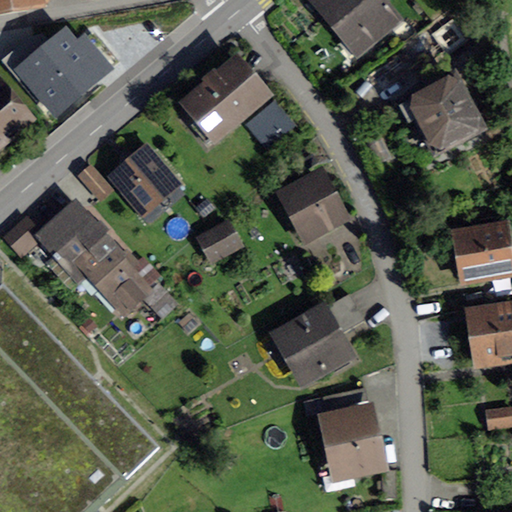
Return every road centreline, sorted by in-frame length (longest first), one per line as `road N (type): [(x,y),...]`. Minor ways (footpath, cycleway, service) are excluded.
road 1 (residential): [(238,6),(356,176),(385,253),(404,337),(413,511)]
road 2 (residential): [(0,212),(238,6)]
road 3 (residential): [(0,23),(145,0)]
